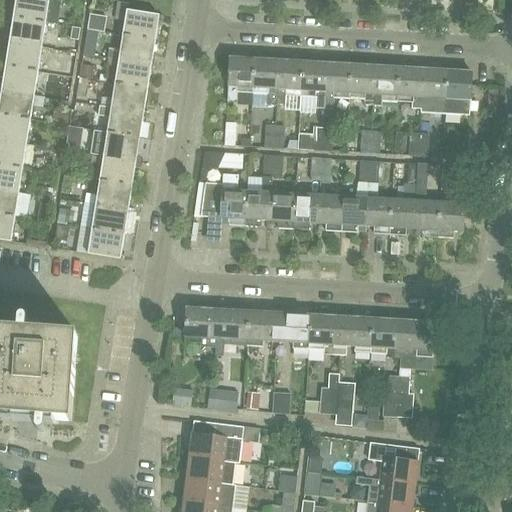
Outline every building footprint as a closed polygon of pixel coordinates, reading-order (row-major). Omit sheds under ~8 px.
[(15,0),(13,17),(46,22),(49,0),(15,0)] [(127,11),(125,22),(123,34),(155,40),(159,17),(127,11)] [(13,17),(9,42),(42,47),(44,38),(46,22),(13,17)] [(79,41),(81,29),(72,28),(70,40),(79,41)] [(87,31),(84,47),(95,48),(97,33),(87,31)] [(123,34),(119,59),(151,64),(155,40),(123,34)] [(42,47),(9,42),(6,66),(39,71),(42,47)] [(237,95),(252,96),(255,60),(239,58),(239,61),(231,60),(228,103),(236,104),(237,95)] [(118,68),(115,83),(148,88),(151,64),(119,59),(118,68)] [(277,92),(279,63),(270,63),(270,60),(255,60),(252,96),(268,97),(267,106),(276,106),(276,105),(276,102),(277,92)] [(285,98),(301,99),(303,62),(288,61),(288,64),(279,63),(277,92),(276,102),(276,105),(285,106),(285,98)] [(300,112),(300,114),(315,115),(316,111),(324,111),(326,66),(318,66),(318,63),(303,62),(301,99),(300,112)] [(335,100),(349,101),(351,66),(335,65),(335,67),(326,66),(324,111),(334,112),(335,100)] [(6,66),(2,91),(35,96),(36,88),(39,71),(6,66)] [(82,66),(80,78),(91,79),(93,68),(82,66)] [(373,97),(375,69),(367,69),(367,67),(351,66),(349,101),(364,102),(364,106),(373,106),(373,97)] [(380,103),(397,104),(400,68),(383,67),(383,70),(375,69),(373,97),(373,106),(380,107),(380,103)] [(415,69),(400,68),(397,104),(411,105),(411,109),(421,110),(421,105),(421,100),(423,71),(415,71),(415,69)] [(431,72),(423,71),(421,100),(421,105),(421,110),(421,115),(445,116),(446,107),(448,71),(431,70),(431,72)] [(471,75),(464,74),(464,72),(448,71),(446,107),(445,116),(469,117),(471,75)] [(80,79),(77,97),(85,98),(87,80),(80,79)] [(113,100),(111,108),(144,113),(148,88),(115,83),(113,100)] [(58,99),(69,101),(71,86),(60,84),(58,99)] [(35,96),(2,91),(0,102),(0,115),(31,120),(35,96)] [(500,93),(488,92),(487,113),(498,114),(500,93)] [(100,106),(99,114),(110,116),(107,132),(140,137),(144,113),(111,108),(100,106)] [(51,122),(66,124),(68,112),(53,110),(51,122)] [(31,120),(0,115),(0,140),(27,145),(31,120)] [(227,125),(225,147),(235,147),(236,125),(227,125)] [(68,137),(82,139),(83,129),(72,127),(69,126),(68,137)] [(265,126),(264,149),(273,150),(275,127),(265,126)] [(275,127),(273,150),(283,150),(284,127),(275,127)] [(313,136),(299,135),(298,151),(322,153),(323,130),(313,129),(313,136)] [(95,130),(91,155),(92,155),(104,157),(136,162),(140,137),(107,132),(95,130)] [(333,130),(323,130),(322,153),(331,153),(333,130)] [(360,155),(370,155),(371,132),(361,131),(360,155)] [(381,132),(371,132),(370,155),(380,156),(381,132)] [(418,158),(419,135),(409,134),(408,158),(418,158)] [(429,135),(419,135),(418,158),(428,159),(429,135)] [(458,138),(457,161),(467,161),(468,139),(458,138)] [(0,140),(0,165),(23,169),(25,153),(27,145),(0,140)] [(225,154),(217,168),(243,170),(244,155),(225,154)] [(269,222),(271,195),(272,180),(273,156),(264,156),(262,194),(247,193),(245,228),(261,229),(261,222),(269,222)] [(282,157),(273,156),(272,180),(281,181),(282,157)] [(102,164),(100,181),(132,186),(136,162),(104,157),(102,164)] [(310,181),(320,182),(321,159),(312,159),(310,181)] [(330,182),(331,160),(321,159),(320,182),(330,182)] [(359,161),(358,181),(369,181),(370,162),(359,161)] [(374,236),(390,237),(392,202),(377,201),(379,163),(370,162),(369,181),(368,201),(366,229),(374,229),(374,236)] [(408,164),(406,184),(417,185),(418,165),(408,164)] [(0,190),(19,194),(23,169),(0,165),(0,190)] [(423,239),(438,240),(440,205),(426,204),(428,165),(418,165),(417,185),(416,203),(414,231),(423,232),(423,239)] [(456,188),(465,189),(466,168),(457,167),(456,188)] [(223,186),(205,185),(201,219),(229,220),(229,227),(245,228),(247,193),(237,193),(238,178),(223,177),(223,186)] [(97,196),(96,206),(128,211),(132,187),(132,186),(100,181),(97,196)] [(43,188),(41,197),(50,198),(52,189),(43,188)] [(0,215),(15,218),(19,194),(0,190),(0,215)] [(277,230),(293,231),(295,196),(271,195),(269,222),(278,223),(277,230)] [(309,225),(318,226),(319,198),(295,196),(293,231),(309,232),(309,225)] [(319,198),(318,226),(327,226),(326,233),(342,234),(344,199),(319,198)] [(344,199),(342,234),(357,235),(358,228),(366,229),(368,201),(357,200),(344,199)] [(392,202),(390,237),(406,237),(406,231),(414,231),(416,203),(392,202)] [(40,204),(37,220),(45,221),(48,205),(40,204)] [(455,233),(463,234),(464,206),(440,205),(438,240),(454,241),(455,233)] [(96,206),(92,230),(125,235),(128,216),(128,211),(96,206)] [(14,223),(15,218),(0,215),(0,240),(11,243),(14,223)] [(56,226),(54,240),(67,242),(69,228),(56,226)] [(125,235),(92,230),(88,255),(121,260),(125,235)] [(27,239),(26,245),(46,248),(47,243),(27,239)] [(185,343),(199,344),(199,348),(209,348),(210,326),(223,326),(224,312),(206,311),(206,309),(187,308),(185,329),(185,342),(185,343)] [(210,326),(209,348),(216,349),(216,356),(222,356),(223,345),(231,346),(248,347),(250,312),(233,311),(233,313),(224,312),(223,326),(210,326)] [(263,342),(272,343),(272,329),(286,330),(287,316),(265,315),(265,313),(250,312),(248,347),(263,348),(263,342)] [(293,349),(309,350),(311,316),(295,315),(295,316),(287,316),(286,330),(272,329),(272,343),(293,344),(293,349)] [(325,346),(333,346),(333,333),(348,334),(349,319),(326,318),(327,316),(311,316),(309,350),(325,351),(325,346)] [(371,354),(373,319),(357,318),(357,320),(349,319),(348,334),(333,333),(333,346),(332,356),(346,357),(346,347),(355,347),(355,353),(371,354)] [(373,319),(371,348),(379,348),(379,354),(386,355),(386,358),(395,359),(395,349),(396,337),(410,338),(411,323),(389,322),(389,320),(373,319)] [(396,337),(395,349),(419,350),(418,360),(433,360),(435,323),(418,322),(418,323),(411,323),(410,338),(396,337)] [(173,341),(185,342),(185,329),(174,329),(173,341)] [(0,417),(42,420),(72,422),(73,397),(78,336),(0,330),(0,417)] [(329,374),(328,390),(338,390),(338,385),(339,374),(329,374)] [(390,376),(389,393),(399,393),(400,376),(390,376)] [(400,376),(399,393),(410,394),(411,377),(400,376)] [(338,385),(338,390),(337,409),(353,410),(354,386),(338,385)] [(174,388),(172,405),(191,408),(193,391),(174,388)] [(239,393),(210,389),(207,410),(236,414),(239,393)] [(320,413),(320,414),(337,415),(337,409),(338,390),(328,390),(322,389),(321,403),(320,413)] [(383,417),(398,418),(399,393),(389,393),(384,392),(383,417)] [(258,410),(259,394),(247,393),(245,409),(258,410)] [(410,394),(399,393),(398,418),(412,419),(414,394),(410,394)] [(291,395),(273,394),(272,415),(290,415),(291,395)] [(320,413),(321,403),(305,403),(304,413),(320,413)] [(354,415),(353,428),(366,430),(367,421),(367,417),(354,415)] [(367,421),(366,430),(382,431),(383,422),(378,422),(367,421)] [(216,437),(193,434),(190,458),(235,464),(238,464),(241,440),(242,440),(244,429),(218,425),(216,437)] [(416,487),(421,451),(371,445),(369,462),(382,463),(380,482),(416,487)] [(235,464),(190,458),(187,480),(233,486),(235,464)] [(320,497),(321,474),(305,473),(303,495),(320,497)] [(284,493),(295,494),(297,478),(282,476),(280,492),(284,493)] [(377,505),(413,510),(416,487),(380,482),(358,479),(357,486),(370,488),(368,504),(372,504),(377,505)] [(235,487),(233,486),(187,480),(184,503),(232,509),(233,497),(235,487)] [(293,511),(295,494),(284,493),(282,507),(271,505),(269,511),(293,511)] [(300,511),(312,511),(314,504),(302,502),(300,511)] [(231,511),(232,509),(184,503),(183,511),(231,511)]
